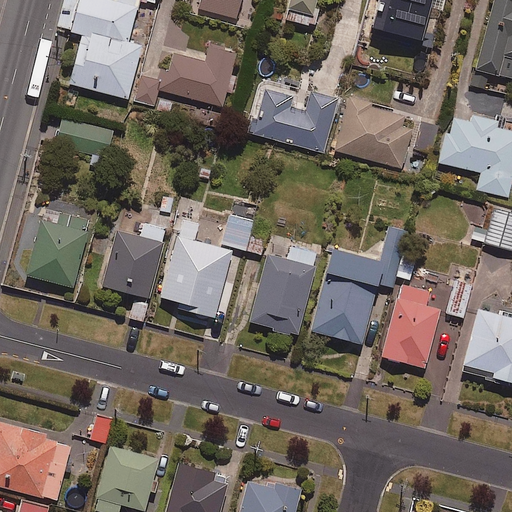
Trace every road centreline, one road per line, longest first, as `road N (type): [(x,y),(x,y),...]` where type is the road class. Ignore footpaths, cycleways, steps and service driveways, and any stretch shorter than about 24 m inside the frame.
road 1 (residential): [(0,337),(374,437)]
road 2 (residential): [(374,437),(511,473)]
road 3 (tertiary): [(0,128),(33,0)]
